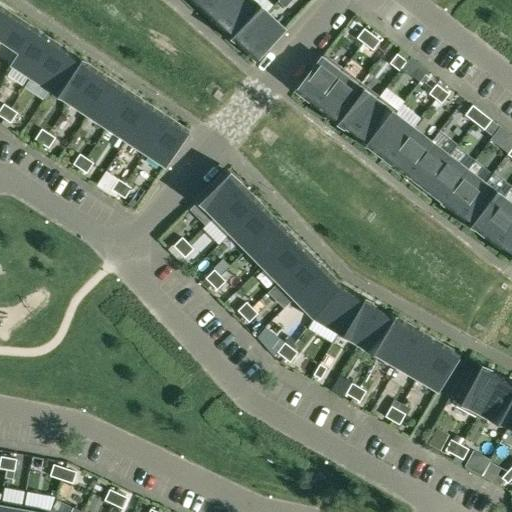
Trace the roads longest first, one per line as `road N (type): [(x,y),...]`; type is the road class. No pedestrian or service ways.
road 1 (residential): [(445,511),(440,501),(267,409),(119,256)]
road 2 (residential): [(119,256),(344,0)]
road 3 (residential): [(0,415),(89,426),(274,511)]
road 4 (residential): [(119,256),(60,195),(0,176)]
road 5 (residential): [(399,0),(511,87)]
